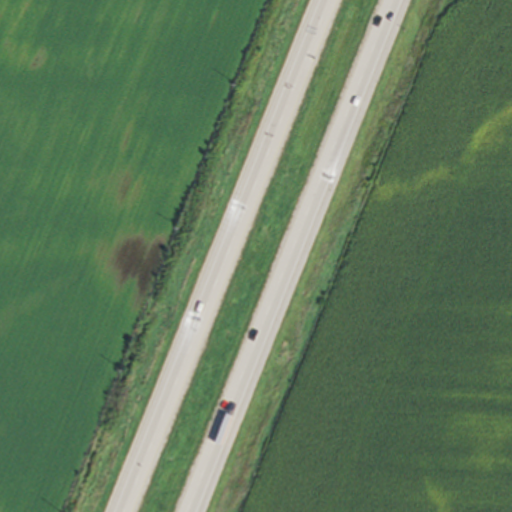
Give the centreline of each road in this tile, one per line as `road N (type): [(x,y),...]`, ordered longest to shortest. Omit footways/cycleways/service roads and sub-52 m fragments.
road 1 (trunk): [(316,0),(110,511)]
road 2 (trunk): [(188,511),(394,0)]
